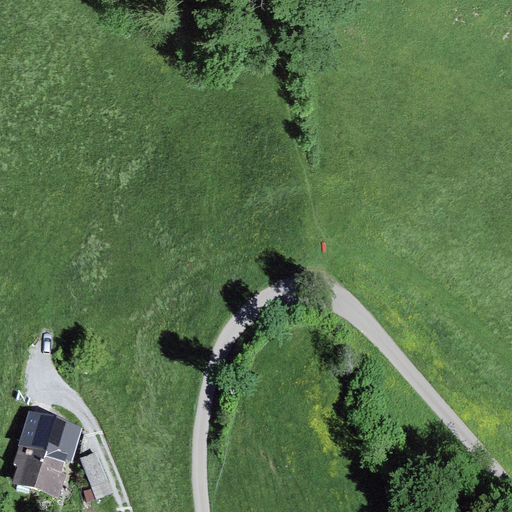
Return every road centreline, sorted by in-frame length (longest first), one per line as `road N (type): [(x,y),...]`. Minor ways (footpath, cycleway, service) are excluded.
road 1 (unclassified): [(511,498),(346,301),(315,286),(283,289),(228,332),(207,395),(199,459),(206,511)]
road 2 (track): [(47,374),(96,437),(128,511)]
